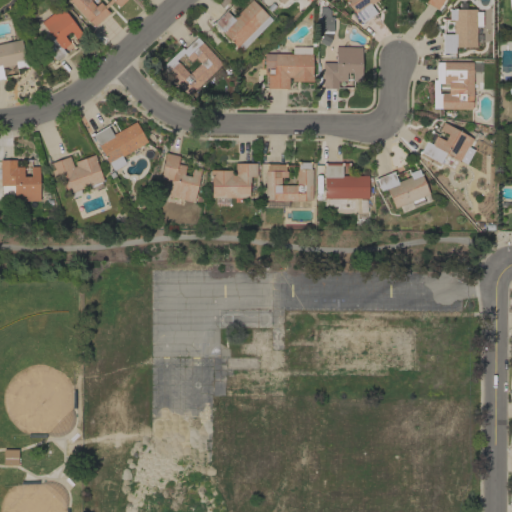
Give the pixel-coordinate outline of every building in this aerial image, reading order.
[(125,0),(118,7),(113,1),(112,1),(111,0),(90,0),(95,6),(100,1),(105,7),(104,8),(108,13),(94,26),(88,21),(68,0),(125,0)] [(242,50),(238,46),(237,47),(220,31),(221,30),(213,22),(225,10),(233,18),(250,0),(252,0),(271,19),(242,50)] [(375,0),(370,4),(376,12),(361,22),(356,14),(355,14),(345,0),(375,0)] [(442,0),(437,9),(425,2),(426,0),(442,0)] [(36,31),(32,25),(39,20),(41,22),(61,6),(81,33),(75,38),(69,31),(63,35),(69,43),(62,49),(65,52),(67,54),(65,55),(65,54),(57,60),(57,61),(56,62),(54,60),(55,60),(41,43),(43,41),(36,31)] [(480,30),(480,41),(476,41),(476,47),(455,46),(455,52),(443,52),(443,53),(441,53),(441,51),(442,51),(442,35),(441,35),(441,33),(443,33),(443,34),(453,34),(453,19),(449,19),(449,11),(448,11),(448,8),(450,8),(450,9),(476,9),(476,12),(481,12),(481,26),(476,26),(476,30),(480,30)] [(319,31),(319,16),(320,16),(320,10),(328,11),(328,16),(333,16),(332,31),(319,31)] [(182,47),(183,49),(196,37),(221,63),(219,66),(216,69),(218,71),(210,79),(208,76),(187,95),(166,73),(167,72),(161,66),(182,47)] [(0,43),(21,39),(25,60),(24,61),(25,65),(26,65),(26,66),(25,67),(24,66),(15,68),(16,72),(3,75),(3,77),(4,77),(4,78),(2,79),(2,78),(0,78),(0,43)] [(322,62),(335,62),(335,47),(361,47),(360,81),(352,81),(352,71),(345,71),(345,81),(337,81),(337,88),(322,88),(322,62)] [(296,53),(296,48),(310,48),(310,54),(312,54),(311,76),(312,76),(312,81),(291,81),(291,77),(288,77),(288,88),(266,88),(266,74),(273,74),(273,68),(264,68),(264,53),(296,53)] [(472,62),(472,63),(477,64),(477,73),(482,74),(482,81),(473,81),(472,101),(471,109),(441,108),(432,108),(432,80),(435,80),(435,62),(443,62),(443,61),(472,62)] [(143,150),(135,155),(132,150),(120,157),(124,163),(113,170),(109,163),(108,164),(97,144),(92,135),(91,135),(90,133),(92,132),(93,134),(107,125),(112,134),(135,121),(146,142),(140,145),(143,150)] [(460,161),(445,152),(439,163),(421,152),(420,153),(418,152),(419,150),(420,151),(425,142),(424,141),(425,140),(427,141),(431,144),(435,135),(444,140),(447,134),(439,129),(443,122),(472,138),(460,161)] [(168,196),(171,181),(160,178),(165,153),(178,155),(176,163),(185,165),(183,175),(190,176),(192,167),(200,168),(193,201),(168,196)] [(101,186),(90,189),(89,185),(78,189),(80,194),(70,197),(68,193),(67,193),(60,174),(53,176),(48,163),(69,156),(73,166),(75,165),(74,162),(94,154),(96,160),(95,160),(102,180),(99,181),(101,186)] [(13,200),(13,197),(2,197),(1,185),(0,185),(0,159),(15,159),(15,166),(23,166),(23,176),(30,176),(30,166),(38,166),(39,200),(13,200)] [(286,207),(264,207),(265,171),(266,171),(266,165),(265,165),(265,163),(267,163),(267,164),(284,164),(284,163),(286,163),(286,166),(285,166),(285,177),(279,177),(279,185),(296,185),(296,165),(297,165),(297,163),(296,163),(296,161),(298,161),(298,162),(309,162),(309,161),(311,161),(311,163),(310,163),(310,169),(311,169),(311,200),(304,200),(286,200),(286,207)] [(323,198),(323,177),(324,177),(324,165),(323,165),(323,162),(325,162),(325,163),(349,163),(349,165),(341,165),(341,175),(368,175),(367,198),(323,198)] [(228,204),(214,204),(214,197),(211,197),(211,177),(210,177),(210,170),(231,170),(231,174),(234,174),(234,163),(256,163),(256,176),(249,176),(249,182),(248,182),(248,197),(228,197),(228,204)] [(429,200),(425,201),(423,196),(421,197),(423,201),(413,206),(411,201),(409,201),(412,207),(401,212),(398,206),(394,208),(386,188),(380,190),(376,180),(375,180),(375,178),(393,171),(397,181),(410,176),(409,172),(418,169),(420,173),(429,193),(427,194),(429,200)] [(511,212),(511,210),(507,210),(505,207),(498,206),(498,201),(511,202),(511,212)] [(315,370),(316,324),(414,324),(414,371),(315,370)] [(285,392),(269,392),(269,390),(230,390),(230,385),(226,385),(226,375),(230,375),(230,369),(257,369),(257,349),(285,349),(285,392)] [(255,353),(255,368),(226,368),(226,353),(255,353)] [(17,449),(17,465),(2,465),(2,449),(17,449)]
